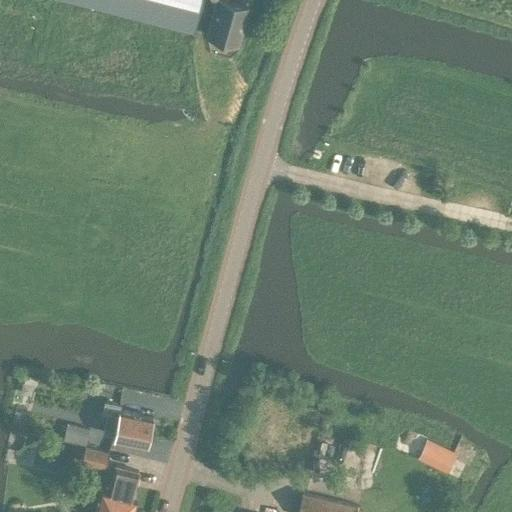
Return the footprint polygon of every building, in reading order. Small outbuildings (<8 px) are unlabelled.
[(202,0),(75,0),(195,31),(202,0)] [(248,6),(228,0),(215,0),(206,33),(237,42),(248,6)] [(148,439),(153,416),(120,410),(121,404),(105,400),(102,412),(118,415),(114,435),(145,441),(148,439)] [(15,409),(13,421),(28,424),(30,413),(15,409)] [(85,444),(89,428),(67,422),(63,438),(85,444)] [(446,451),(419,442),(414,457),(440,467),(446,451)] [(105,467),(109,451),(86,445),(82,461),(105,467)] [(132,510),(135,498),(136,496),(133,495),(139,471),(116,465),(111,482),(105,481),(103,488),(102,488),(95,511),(134,511),(135,511),(132,510)] [(355,511),(357,504),(303,492),(298,511),(355,511)]
